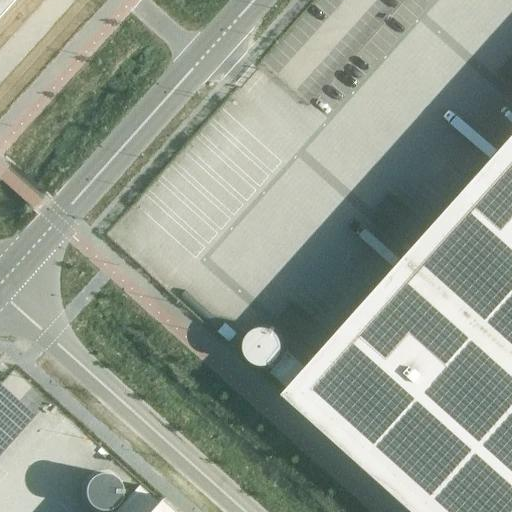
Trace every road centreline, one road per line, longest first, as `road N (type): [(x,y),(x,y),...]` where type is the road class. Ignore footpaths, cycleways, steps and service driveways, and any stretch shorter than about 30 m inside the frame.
road 1 (unclassified): [(0,286),(257,0)]
road 2 (unknown): [(201,63),(306,126),(340,129),(364,114),(472,0)]
road 3 (unclassified): [(249,511),(0,288)]
